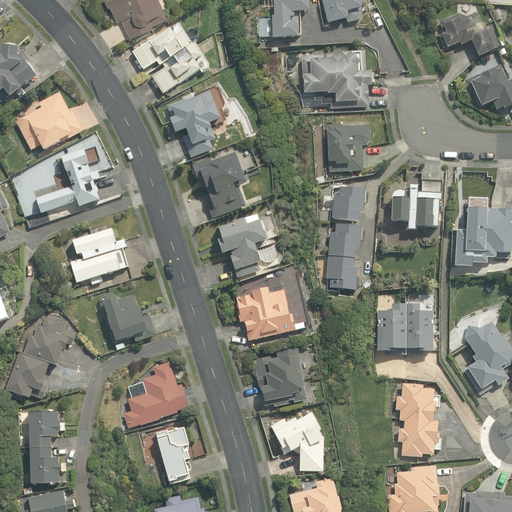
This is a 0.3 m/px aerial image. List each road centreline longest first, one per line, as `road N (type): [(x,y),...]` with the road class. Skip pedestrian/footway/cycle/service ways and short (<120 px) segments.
road 1 (residential): [(251,511),(138,147),(108,90),(42,0)]
road 2 (unknown): [(198,327),(124,352),(102,376),(88,431),(94,511)]
